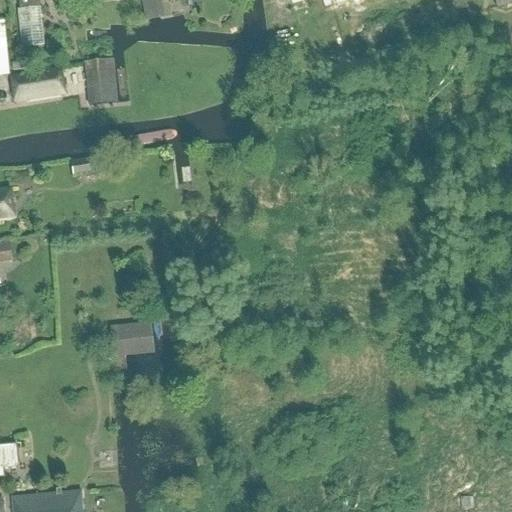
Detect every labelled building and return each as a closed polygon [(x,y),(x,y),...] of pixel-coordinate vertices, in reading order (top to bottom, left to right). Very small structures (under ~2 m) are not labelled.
[(18,0),(19,10),(17,11),(21,49),(43,47),(38,0),(18,0)] [(148,28),(164,24),(156,0),(149,0),(140,3),(148,28)] [(511,0),(494,0),(497,9),(511,5),(511,0)] [(116,104),(112,60),(84,63),(88,107),(116,104)] [(26,62),(11,64),(13,72),(28,70),(26,62)] [(11,79),(15,103),(64,95),(64,93),(60,73),(60,71),(11,79)] [(98,159),(70,163),(72,177),(100,173),(98,159)] [(0,219),(14,218),(10,191),(0,192),(0,219)] [(0,245),(0,265),(11,264),(8,244),(0,245)] [(154,355),(153,349),(150,324),(109,327),(113,373),(126,371),(125,357),(154,355)] [(0,470),(18,469),(16,446),(0,447),(0,470)] [(81,511),(80,492),(11,498),(12,511),(81,511)]
